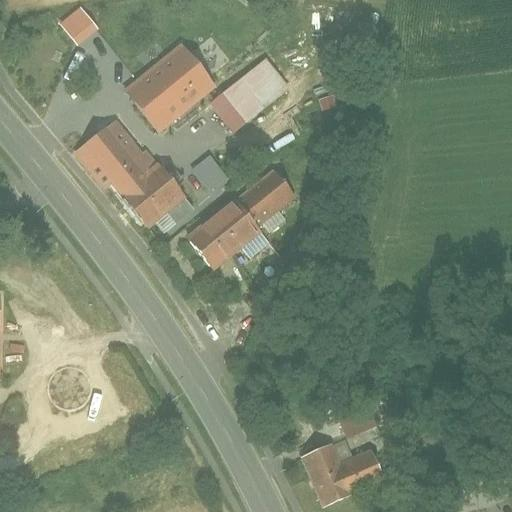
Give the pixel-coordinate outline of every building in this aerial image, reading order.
[(181,48),(125,93),(157,134),(214,89),(181,48)] [(41,58),(22,74),(49,107),(68,91),(41,58)] [(235,133),(286,93),(265,66),(214,106),(235,133)] [(156,170),(115,121),(78,152),(108,187),(113,183),(152,230),(170,216),(179,226),(206,201),(171,158),(156,170)] [(203,154),(184,172),(204,192),(222,175),(203,154)] [(279,162),(185,241),(215,277),(309,197),(279,162)] [(8,294),(0,293),(0,376),(6,376),(8,294)] [(332,448),(303,461),(324,511),(326,511),(388,485),(374,452),(353,461),(347,447),(334,453),(332,448)]
